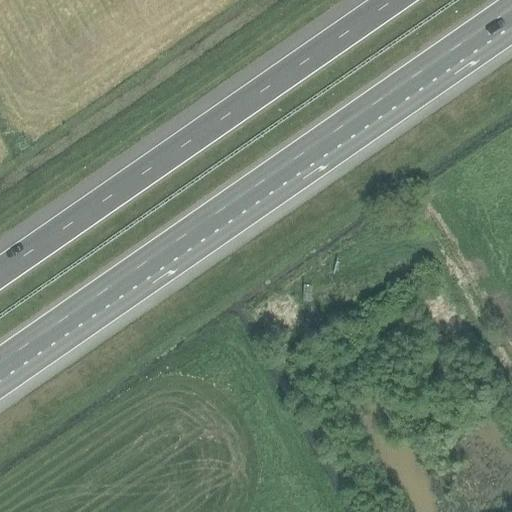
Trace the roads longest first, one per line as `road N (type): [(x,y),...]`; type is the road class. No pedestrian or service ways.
road 1 (motorway): [(0,363),(511,8)]
road 2 (motorway): [(393,0),(0,272)]
